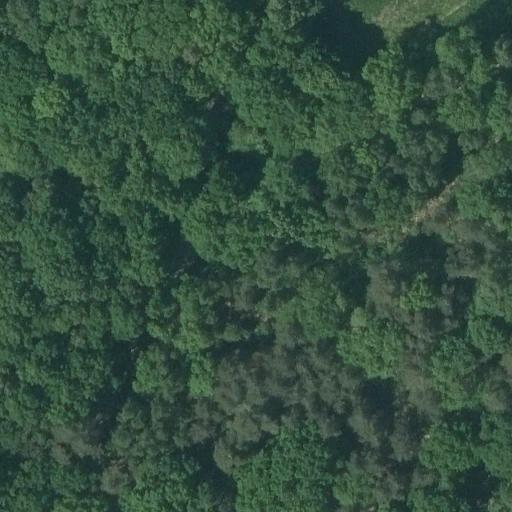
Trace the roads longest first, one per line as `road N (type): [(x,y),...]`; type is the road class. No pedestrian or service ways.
road 1 (unclassified): [(66,511),(251,0)]
road 2 (track): [(150,294),(328,138),(511,60)]
road 3 (track): [(328,138),(262,96),(234,46)]
